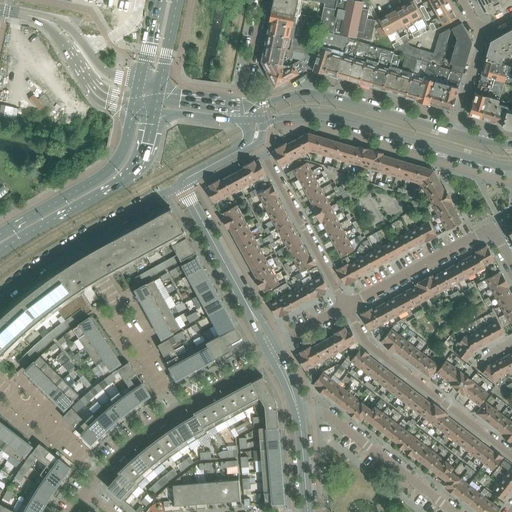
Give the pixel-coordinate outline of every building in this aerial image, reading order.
[(331,0),(273,0),(272,9),(298,15),(300,15),(302,0),(307,0),(325,3),(331,5),(331,0)] [(367,0),(331,0),(331,5),(325,3),(321,20),(319,31),(334,34),(334,33),(339,34),(357,38),(371,40),(375,21),(368,19),(370,10),(369,9),(370,4),(367,0)] [(434,9),(449,0),(429,0),(434,9)] [(454,9),(453,6),(452,7),(451,5),(452,4),(449,0),(434,9),(438,17),(454,9)] [(511,0),(478,0),(485,11),(489,12),(496,8),(496,9),(499,7),(511,0)] [(421,16),(413,1),(408,3),(409,4),(407,5),(406,4),(404,6),(412,21),(421,16)] [(412,21),(404,6),(402,7),(400,9),(400,8),(396,10),(404,26),(412,21)] [(319,31),(321,20),(297,15),(298,15),(272,9),(269,22),(270,22),(295,27),(318,32),(319,31)] [(459,17),(456,13),(455,13),(454,11),(455,11),(454,9),(438,17),(443,26),(457,18),(459,17)] [(404,26),(396,10),(391,12),(392,13),(390,14),(389,14),(387,15),(396,30),(404,26)] [(396,30),(387,15),(385,16),(385,17),(383,18),(383,17),(378,19),(387,35),(396,30)] [(313,31),(295,27),(270,22),(268,33),(292,38),(293,37),(306,40),(307,39),(312,40),(313,31)] [(467,32),(462,23),(460,24),(451,29),(456,38),(467,32)] [(448,42),(451,29),(451,28),(439,34),(438,39),(448,42)] [(511,29),(493,41),(491,43),(486,59),(501,63),(503,54),(511,50),(511,52),(511,29)] [(325,74),(325,73),(331,53),(336,35),(334,34),(319,31),(318,32),(315,42),(311,54),(310,59),(307,68),(313,70),(325,74)] [(467,32),(456,38),(457,39),(455,44),(470,49),(472,42),(467,32)] [(311,54),(315,42),(314,42),(292,38),(268,33),(265,45),(311,54)] [(337,76),(348,38),(336,35),(331,53),(325,73),(337,76)] [(410,41),(406,35),(400,38),(401,40),(403,44),(407,42),(410,41)] [(358,48),(359,43),(348,39),(348,38),(337,76),(348,80),(357,48),(358,48)] [(394,49),(403,44),(401,40),(392,45),(394,49)] [(404,55),(406,49),(410,46),(407,42),(403,44),(394,49),(397,53),(404,55)] [(360,83),(367,59),(368,56),(369,52),(370,46),(359,43),(358,48),(357,48),(348,80),(360,83)] [(470,49),(455,44),(453,53),(468,57),(470,49)] [(310,59),(311,54),(265,45),(262,62),(265,67),(275,63),(275,64),(277,63),(278,64),(285,66),(285,64),(291,66),(294,64),(297,62),(304,58),(310,59)] [(371,87),(381,55),(382,49),(371,46),(369,52),(368,56),(374,58),(373,60),(367,59),(360,83),(371,87)] [(412,57),(415,48),(410,46),(406,49),(404,55),(405,55),(412,57)] [(440,66),(445,51),(435,49),(434,53),(439,55),(436,65),(440,66)] [(439,55),(434,53),(429,52),(426,62),(428,62),(436,65),(439,55)] [(468,57),(453,53),(450,64),(453,65),(465,68),(468,57)] [(394,93),(402,66),(398,65),(401,56),(393,54),(392,59),(383,90),(394,93)] [(383,90),(392,59),(381,55),(371,87),(383,90)] [(406,97),(412,76),(417,59),(412,57),(405,55),(402,66),(394,93),(406,97)] [(298,74),(307,68),(310,59),(304,58),(297,62),(294,64),(291,66),(285,64),(285,66),(278,64),(277,63),(275,64),(275,63),(265,67),(268,72),(267,73),(275,87),(290,79),(289,79),(298,74)] [(511,75),(502,72),(504,64),(501,63),(486,59),(481,74),(494,78),(505,82),(511,84),(511,82),(511,75)] [(435,83),(438,73),(440,66),(436,65),(428,62),(423,79),(417,100),(417,101),(429,104),(435,83)] [(463,74),(465,68),(453,65),(451,70),(463,74)] [(453,107),(460,82),(463,74),(451,70),(450,73),(446,86),(440,107),(449,109),(453,107)] [(440,107),(446,86),(450,73),(447,72),(446,76),(438,73),(435,83),(429,104),(440,107)] [(505,82),(494,78),(481,74),(476,93),(488,97),(493,98),(494,96),(500,98),(505,82)] [(417,100),(423,79),(412,76),(406,97),(417,100)] [(509,110),(511,99),(511,92),(510,92),(508,97),(509,101),(507,107),(504,106),(505,105),(503,101),(499,100),(493,122),(503,125),(509,110)] [(482,119),(488,97),(476,93),(470,112),(472,116),(482,119)] [(47,98),(44,95),(39,100),(42,103),(47,98)] [(493,122),(499,100),(493,98),(488,97),(482,119),(493,122)] [(511,110),(509,110),(503,125),(503,126),(511,128),(511,110)] [(316,153),(320,137),(314,135),(314,133),(310,132),(309,134),(308,133),(307,133),(306,134),(306,132),(302,135),(302,136),(299,138),(308,153),(310,152),(316,153)] [(326,156),(330,140),(320,137),(316,153),(317,154),(316,157),(324,160),(325,156),(326,156)] [(308,153),(299,138),(290,143),(299,158),(308,153)] [(335,159),(340,143),(330,140),(326,156),(335,159)] [(299,158),(290,143),(287,145),(286,143),(281,146),(290,163),(299,158)] [(344,162),(349,145),(340,143),(335,159),(344,162)] [(354,165),(358,148),(349,145),(344,162),(354,165)] [(290,163),(281,146),(276,149),(276,150),(273,152),(281,167),(284,173),(287,171),(284,166),(290,163)] [(368,169),(373,151),(359,146),(358,148),(354,165),(368,169)] [(377,172),(382,155),(383,153),(373,151),(368,169),(377,172)] [(387,175),(392,158),(382,155),(377,172),(387,175)] [(396,177),(401,161),(392,158),(387,175),(396,177)] [(267,175),(261,164),(259,160),(255,162),(254,161),(249,163),(258,180),(267,175)] [(406,180),(410,163),(401,161),(396,177),(406,180)] [(258,180),(249,163),(244,166),(245,168),(241,170),(249,185),(258,180)] [(312,172),(307,163),(293,170),(298,179),(312,172)] [(415,183),(420,166),(410,163),(406,180),(415,183)] [(438,179),(436,175),(437,175),(435,171),(434,172),(433,170),(432,170),(432,168),(428,167),(427,168),(420,166),(415,183),(414,187),(422,189),(423,188),(423,187),(438,179)] [(249,185),(241,170),(232,174),(240,190),(249,185)] [(316,181),(312,172),(298,179),(303,188),(316,181)] [(240,190),(232,174),(223,179),(232,194),(240,190)] [(232,194),(223,179),(220,181),(219,179),(214,182),(223,199),(232,194)] [(427,196),(443,187),(438,179),(423,187),(423,188),(427,196)] [(321,189),(316,181),(303,188),(308,197),(321,189)] [(223,199),(214,182),(209,185),(210,187),(206,189),(214,204),(214,203),(215,206),(219,204),(218,202),(223,199)] [(353,188),(350,182),(345,184),(349,191),(353,188)] [(278,195),(272,186),(264,191),(258,194),(263,204),(276,197),(276,196),(278,195)] [(346,192),(342,186),(337,188),(339,191),(341,195),(346,192)] [(432,205),(449,195),(444,187),(443,187),(427,196),(432,205)] [(357,195),(353,188),(349,191),(352,198),(357,195)] [(326,198),(321,189),(308,197),(312,205),(326,198)] [(349,199),(346,192),(341,195),(345,202),(349,199)] [(454,204),(449,195),(432,205),(437,214),(452,205),(454,204)] [(281,205),(278,199),(276,197),(263,204),(267,212),(281,205)] [(326,198),(312,205),(311,206),(316,215),(331,207),(326,198)] [(419,206),(415,200),(411,202),(414,209),(419,206)] [(286,213),(283,209),(281,205),(267,212),(272,221),(286,213)] [(457,214),(454,209),(452,205),(437,214),(442,222),(457,214)] [(225,223),(241,214),(237,206),(222,214),(223,218),(222,218),(225,223)] [(335,215),(331,207),(316,215),(320,224),(322,223),(335,215)] [(186,235),(175,216),(171,208),(105,244),(118,268),(120,271),(133,263),(145,256),(159,249),(171,242),(186,235)] [(290,222),(286,213),(272,221),(277,229),(290,222)] [(246,223),(241,214),(225,223),(227,228),(229,228),(231,232),(246,223)] [(462,223),(460,219),(457,214),(442,222),(447,231),(462,223)] [(340,224),(335,215),(322,223),(327,231),(340,224)] [(436,237),(431,227),(429,221),(427,219),(422,222),(424,224),(417,228),(425,241),(425,243),(436,237)] [(295,231),(292,225),(290,222),(277,229),(282,238),(295,231)] [(251,232),(246,223),(231,232),(236,240),(251,232)] [(345,233),(340,224),(327,231),(332,240),(345,233)] [(425,241),(417,228),(409,232),(416,246),(425,241)] [(300,239),(298,235),(295,231),(282,238),(286,247),(300,239)] [(256,241),(251,232),(236,240),(241,249),(256,241)] [(416,246),(409,232),(400,237),(408,250),(416,246)] [(349,241),(345,233),(332,240),(336,249),(349,241)] [(195,253),(187,237),(186,235),(171,242),(178,254),(181,261),(195,253)] [(408,250),(400,237),(392,242),(399,255),(408,250)] [(305,248),(302,243),(300,239),(286,247),(291,256),(305,248)] [(260,249),(256,241),(241,249),(245,258),(260,249)] [(355,251),(349,241),(336,249),(341,257),(355,251)] [(399,255),(392,242),(383,246),(390,260),(399,255)] [(118,268),(105,244),(87,254),(74,262),(67,266),(66,267),(81,289),(101,277),(118,268)] [(390,260),(383,246),(374,251),(381,264),(390,260)] [(495,260),(487,246),(476,252),(476,253),(484,267),(495,260)] [(309,256),(307,253),(305,248),(291,256),(296,264),(311,256),(310,255),(309,256)] [(265,258),(260,249),(245,258),(250,267),(265,258)] [(381,264),(374,251),(366,256),(373,269),(381,264)] [(484,267),(476,253),(468,258),(476,273),(485,268),(484,267)] [(181,261),(178,254),(173,257),(176,263),(181,261)] [(203,267),(197,256),(181,265),(187,275),(203,267)] [(316,265),(311,256),(296,264),(301,273),(316,265)] [(373,269),(366,256),(357,261),(364,274),(373,269)] [(176,263),(173,257),(168,259),(171,266),(176,263)] [(270,267),(265,258),(250,267),(255,275),(270,267)] [(476,273),(468,258),(459,262),(468,278),(476,273)] [(171,266),(168,259),(166,261),(163,262),(167,268),(171,266)] [(364,274),(357,261),(349,265),(356,279),(364,274)] [(167,268),(163,262),(158,265),(162,271),(167,268)] [(468,278),(459,262),(450,267),(459,283),(468,278)] [(356,279),(349,265),(348,264),(336,270),(345,286),(356,280),(356,279)] [(162,271),(158,265),(154,267),(157,274),(162,271)] [(81,289),(66,267),(64,268),(59,271),(50,278),(34,290),(24,298),(9,311),(0,318),(0,356),(2,359),(16,345),(28,334),(43,321),(57,310),(81,294),(83,292),(81,289)] [(157,274),(154,267),(152,268),(149,270),(152,276),(157,274)] [(208,277),(203,267),(187,275),(193,285),(208,277)] [(258,285),(275,276),(270,267),(255,275),(257,278),(255,279),(258,285)] [(459,283),(450,267),(442,272),(450,287),(459,283)] [(178,273),(176,268),(169,272),(172,276),(178,273)] [(152,276),(149,270),(144,272),(148,279),(152,276)] [(329,289),(322,276),(319,270),(315,272),(318,278),(313,280),(321,295),(327,292),(326,290),(329,289)] [(148,279),(144,272),(139,275),(143,281),(148,279)] [(450,287),(442,272),(433,277),(442,292),(450,287)] [(490,289),(505,280),(503,275),(501,276),(499,272),(497,273),(485,280),(490,289)] [(169,278),(167,273),(160,276),(163,281),(169,278)] [(143,281),(139,275),(135,278),(138,284),(143,281)] [(442,292),(433,277),(433,275),(424,280),(433,297),(442,292)] [(280,285),(275,276),(258,285),(261,289),(262,288),(264,293),(280,285)] [(214,287),(208,277),(193,285),(198,295),(214,287)] [(141,300),(159,290),(154,280),(136,290),(141,300)] [(321,295),(313,280),(304,285),(311,298),(313,297),(314,298),(321,295)] [(433,297),(424,280),(415,285),(415,286),(424,302),(433,297)] [(509,290),(507,286),(508,285),(505,280),(490,289),(495,298),(509,290)] [(311,298),(304,285),(295,290),(302,303),(311,298)] [(424,302),(415,286),(406,292),(414,307),(424,302)] [(219,297),(217,294),(214,287),(198,295),(203,305),(219,297)] [(146,309),(164,299),(159,290),(141,300),(146,309)] [(302,303),(295,290),(287,295),(294,308),(302,303)] [(511,299),(511,296),(511,294),(509,290),(495,298),(500,306),(511,299)] [(414,307),(406,292),(398,296),(407,311),(414,307)] [(81,294),(57,310),(65,320),(69,317),(73,314),(77,312),(82,318),(88,314),(92,311),(89,306),(81,294)] [(294,308),(287,295),(278,299),(286,314),(292,311),(291,309),(294,308)] [(407,311),(398,296),(390,300),(398,316),(407,311)] [(225,307),(219,297),(203,305),(209,316),(225,307)] [(151,319),(170,309),(164,299),(146,309),(151,319)] [(286,314),(278,299),(269,304),(276,317),(279,316),(279,317),(286,314)] [(511,310),(511,299),(500,306),(505,315),(511,310)] [(398,316),(390,300),(381,305),(389,320),(398,316)] [(389,320),(381,305),(372,310),(381,325),(389,320)] [(230,317),(225,307),(209,316),(214,326),(230,317)] [(381,325),(372,310),(372,308),(361,314),(370,331),(381,325)] [(156,328),(175,318),(170,309),(151,319),(156,328)] [(469,321),(479,315),(477,311),(467,317),(469,321)] [(82,318),(77,312),(73,314),(78,321),(82,318)] [(199,318),(196,312),(187,316),(186,317),(190,323),(195,321),(199,318)] [(78,321),(73,314),(69,317),(74,324),(78,321)] [(74,324),(69,317),(65,320),(70,327),(74,324)] [(79,339),(96,327),(90,317),(72,329),(79,339)] [(235,327),(230,317),(214,326),(220,335),(235,327)] [(180,328),(175,318),(156,328),(162,339),(180,328)] [(70,327),(65,320),(61,324),(66,330),(70,327)] [(504,334),(498,321),(489,326),(496,339),(504,334)] [(66,330),(61,324),(57,327),(62,333),(64,331),(66,330)] [(200,330),(196,324),(191,326),(195,333),(200,330)] [(496,339),(489,326),(480,331),(487,344),(496,339)] [(62,333),(57,327),(53,330),(58,336),(62,333)] [(85,348),(102,336),(96,327),(79,339),(85,348)] [(228,345),(241,338),(235,327),(220,335),(207,342),(206,340),(205,341),(215,359),(231,351),(228,345)] [(358,342),(349,327),(346,329),(345,327),(340,330),(349,347),(358,342)] [(389,349),(399,335),(391,329),(382,341),(384,343),(383,345),(389,349)] [(58,336),(53,330),(50,332),(49,333),(54,339),(58,336)] [(349,347),(340,330),(335,333),(335,334),(332,337),(340,352),(349,347)] [(487,344),(480,331),(471,336),(478,349),(487,344)] [(185,338),(182,332),(177,334),(181,341),(185,338)] [(54,339),(49,333),(45,337),(50,343),(53,340),(54,339)] [(181,341),(177,334),(172,337),(176,343),(181,341)] [(397,353),(407,341),(399,335),(389,349),(394,353),(395,352),(397,353)] [(91,357),(108,345),(102,336),(85,348),(91,357)] [(478,349),(471,336),(466,339),(463,336),(458,342),(461,345),(473,354),(476,350),(478,349)] [(50,343),(45,337),(41,340),(46,346),(50,343)] [(61,346),(66,341),(63,337),(57,341),(61,346)] [(340,352),(332,337),(323,341),(331,357),(340,352)] [(177,356),(168,339),(164,342),(158,345),(167,362),(177,356)] [(46,346),(41,340),(37,343),(42,349),(46,346)] [(215,359),(205,341),(196,346),(205,364),(215,359)] [(331,357),(323,341),(314,346),(323,361),(331,357)] [(406,360),(415,348),(407,341),(397,353),(406,360)] [(42,349),(37,343),(36,345),(33,347),(39,352),(42,349)] [(53,352),(59,347),(55,343),(49,348),(53,352)] [(97,365),(114,354),(108,345),(91,357),(97,365)] [(473,354),(461,345),(455,353),(467,362),(473,354)] [(205,364),(196,346),(186,351),(196,369),(196,370),(205,364)] [(323,361),(314,346),(311,348),(310,346),(305,349),(314,366),(323,361)] [(39,352),(33,347),(30,350),(35,356),(37,354),(39,352)] [(359,368),(368,356),(369,354),(361,348),(356,355),(352,359),(351,361),(359,368)] [(414,366),(423,354),(415,348),(406,360),(414,366)] [(314,366),(305,349),(300,352),(300,353),(297,355),(305,371),(314,366)] [(35,356),(30,350),(26,354),(31,359),(35,356)] [(61,358),(64,355),(65,355),(62,351),(56,357),(59,360),(61,358)] [(196,369),(186,351),(177,356),(187,374),(196,370),(196,369)] [(31,359),(26,354),(22,357),(28,363),(31,359)] [(103,375),(121,363),(114,354),(97,365),(103,375)] [(421,372),(430,359),(423,354),(414,366),(421,372)] [(34,379),(48,364),(40,356),(27,369),(25,371),(34,379)] [(187,374),(177,356),(167,362),(177,380),(187,374)] [(367,374),(376,362),(368,356),(359,368),(367,374)] [(28,363),(22,357),(18,361),(24,366),(28,363)] [(511,368),(505,357),(496,362),(504,375),(511,370),(511,368)] [(434,371),(439,366),(430,359),(421,372),(429,378),(434,371)] [(445,379),(454,368),(446,361),(436,373),(445,379)] [(138,378),(128,362),(123,366),(117,370),(128,386),(138,378)] [(374,380),(384,368),(376,362),(367,374),(374,380)] [(504,375),(496,362),(488,366),(482,373),(494,383),(498,378),(504,375)] [(75,369),(71,363),(67,366),(72,371),(75,369)] [(41,386),(56,372),(48,364),(34,379),(41,386)] [(383,386),(392,374),(384,368),(374,380),(383,386)] [(469,376),(465,373),(463,375),(454,368),(445,379),(450,384),(450,385),(457,390),(460,393),(470,380),(472,378),(469,376)] [(77,381),(82,376),(78,371),(73,376),(77,381)] [(49,394),(63,379),(56,372),(41,386),(49,394)] [(117,379),(112,373),(108,376),(112,382),(117,379)] [(320,392),(331,379),(323,373),(313,385),(316,386),(315,388),(320,392)] [(390,392),(399,380),(392,374),(383,386),(390,392)] [(112,382),(108,376),(104,380),(108,385),(112,382)] [(276,402),(271,393),(262,376),(252,382),(262,401),(265,406),(266,424),(266,425),(266,427),(278,426),(278,424),(278,423),(276,402)] [(150,396),(138,378),(128,386),(141,402),(150,396)] [(56,402),(71,387),(63,379),(49,394),(56,402)] [(329,397),(338,385),(331,379),(320,392),(326,396),(327,395),(329,397)] [(398,398),(408,386),(399,380),(390,392),(398,398)] [(471,400),(480,388),(471,381),(470,380),(460,393),(464,396),(465,395),(471,400)] [(262,401),(252,382),(243,387),(253,406),(262,401)] [(103,389),(98,384),(94,387),(99,393),(103,389)] [(337,403),(346,391),(338,385),(329,397),(337,403)] [(141,402),(128,386),(120,392),(132,408),(141,402)] [(406,404),(415,392),(408,386),(398,398),(406,404)] [(64,410),(79,395),(71,387),(56,402),(64,410)] [(253,406),(243,387),(233,392),(244,411),(253,406)] [(479,406),(488,394),(480,388),(471,400),(479,406)] [(345,409),(354,397),(346,391),(337,403),(345,409)] [(89,401),(94,397),(89,392),(84,396),(80,400),(85,405),(89,401)] [(132,408),(120,392),(114,396),(110,399),(123,415),(132,408)] [(244,411),(233,392),(224,397),(234,416),(244,411)] [(414,410),(423,398),(415,392),(406,404),(414,410)] [(234,416),(224,397),(214,402),(225,422),(234,416)] [(352,416),(362,403),(354,397),(345,409),(347,411),(346,412),(352,416)] [(422,416),(431,404),(423,398),(414,410),(422,416)] [(123,415),(110,399),(102,406),(115,422),(123,415)] [(81,409),(85,405),(80,400),(72,407),(77,413),(81,409)] [(225,422),(214,402),(205,407),(215,427),(225,422)] [(430,422),(440,409),(432,402),(431,404),(422,416),(430,422)] [(485,421),(494,409),(486,402),(481,407),(476,414),(485,421)] [(364,417),(370,409),(362,403),(352,416),(357,420),(358,419),(361,421),(364,417)] [(115,422),(102,406),(98,409),(95,412),(93,414),(107,429),(115,422)] [(85,421),(77,413),(72,407),(67,412),(62,417),(76,430),(85,421)] [(215,427),(205,407),(195,413),(196,415),(207,434),(207,433),(206,432),(215,427)] [(374,425),(383,413),(374,407),(371,410),(370,409),(364,417),(364,418),(374,425)] [(107,429),(93,414),(89,409),(81,417),(85,421),(99,436),(107,429)] [(438,428),(447,416),(448,415),(440,409),(430,422),(438,428)] [(492,426),(502,414),(494,409),(485,421),(492,426)] [(381,431),(391,419),(383,413),(374,425),(381,431)] [(500,432),(509,420),(502,414),(492,426),(500,432)] [(207,434),(196,415),(186,420),(196,437),(197,439),(207,434)] [(446,434),(455,422),(447,416),(438,428),(438,429),(435,432),(437,433),(436,435),(441,439),(445,434),(446,434)] [(390,437),(399,425),(391,419),(381,431),(390,437)] [(196,437),(186,420),(183,422),(176,426),(188,445),(197,439),(196,437)] [(507,440),(511,432),(511,422),(509,420),(500,432),(502,434),(501,435),(507,440)] [(99,436),(85,421),(76,430),(91,445),(99,436)] [(453,441),(463,428),(455,422),(446,434),(453,441)] [(248,430),(244,423),(239,426),(243,432),(248,430)] [(397,443),(406,431),(399,425),(390,437),(397,443)] [(0,447),(2,449),(15,433),(6,426),(0,434),(0,447)] [(188,445),(176,426),(173,428),(167,433),(179,451),(188,445)] [(243,432),(239,426),(235,428),(238,435),(243,432)] [(279,438),(278,426),(266,427),(258,428),(259,439),(279,438)] [(461,446),(470,434),(463,428),(453,441),(461,446)] [(404,451),(414,437),(406,431),(397,443),(396,444),(404,451)] [(13,452),(24,439),(15,433),(2,449),(11,456),(13,452)] [(179,451),(167,433),(164,435),(157,440),(170,457),(179,451)] [(469,452),(478,440),(470,434),(461,446),(469,452)] [(412,457),(413,455),(422,443),(414,437),(404,451),(412,457)] [(280,449),(279,438),(259,439),(260,450),(280,449)] [(20,463),(32,446),(24,439),(13,452),(11,456),(20,463)] [(170,457),(157,440),(155,442),(148,446),(153,452),(162,464),(170,457)] [(481,452),(486,446),(478,440),(469,452),(476,458),(481,452)] [(54,455),(39,443),(35,448),(31,454),(37,458),(47,465),(54,455)] [(421,461),(428,452),(430,450),(422,443),(413,455),(421,461)] [(162,464),(153,452),(148,446),(146,449),(139,454),(154,471),(155,470),(158,474),(163,469),(160,465),(162,464)] [(484,464),(493,452),(486,446),(481,452),(476,458),(484,464)] [(281,459),(280,449),(260,450),(253,451),(254,461),(261,461),(281,459)] [(428,467),(438,455),(434,452),(430,450),(428,452),(421,461),(428,467)] [(492,471),(503,457),(494,451),(493,452),(484,464),(483,466),(486,468),(487,467),(492,471)] [(30,467),(37,458),(31,454),(28,459),(24,463),(30,467)] [(154,471),(139,454),(137,456),(131,461),(146,478),(154,471)] [(71,468),(54,455),(47,465),(64,477),(71,468)] [(436,473),(446,461),(438,455),(428,467),(436,473)] [(194,463),(190,457),(185,460),(189,466),(194,463)] [(282,470),(281,459),(261,461),(262,472),(282,470)] [(189,466),(185,460),(181,463),(185,469),(189,466)] [(146,478),(131,461),(129,463),(123,469),(138,484),(146,478)] [(238,473),(238,467),(237,461),(226,462),(226,468),(228,468),(228,474),(238,473)] [(451,471),(454,467),(446,461),(436,473),(445,480),(446,481),(453,473),(452,472),(451,471)] [(27,472),(30,467),(24,463),(21,467),(18,473),(24,477),(27,472)] [(64,477),(47,465),(40,474),(57,486),(64,477)] [(138,484),(123,469),(119,472),(121,473),(116,479),(132,494),(139,486),(138,484)] [(177,474),(173,469),(169,472),(173,478),(177,474)] [(283,481),(282,470),(262,472),(263,483),(283,481)] [(173,478),(169,472),(164,475),(169,481),(173,478)] [(21,482),(24,477),(18,473),(15,478),(21,482)] [(451,493),(461,479),(453,473),(446,481),(443,485),(446,487),(445,488),(451,493)] [(57,486),(40,474),(37,478),(34,483),(51,495),(57,486)] [(169,481),(164,475),(160,479),(165,484),(169,481)] [(511,490),(511,482),(504,476),(498,484),(510,493),(511,490)] [(186,505),(184,484),(181,484),(180,477),(173,483),(173,485),(175,506),(186,505)] [(132,494),(116,479),(114,481),(108,488),(125,502),(132,494)] [(165,484),(160,479),(157,482),(162,487),(165,484)] [(459,497),(469,485),(461,479),(451,493),(456,497),(457,495),(459,497)] [(240,501),(239,480),(227,481),(229,501),(240,501)] [(229,501),(227,481),(217,482),(218,502),(229,501)] [(284,492),(283,481),(263,483),(264,493),(284,492)] [(162,487),(157,482),(153,485),(158,491),(162,487)] [(208,503),(206,482),(195,483),(197,504),(208,503)] [(218,502),(217,482),(206,482),(208,503),(218,502)] [(510,493),(498,484),(496,482),(494,485),(496,487),(492,492),(504,501),(510,493)] [(51,495),(34,483),(28,493),(46,504),(51,495)] [(197,504),(195,483),(184,484),(186,505),(197,504)] [(158,491),(153,485),(149,489),(154,495),(158,491)] [(467,503),(476,491),(469,485),(459,497),(467,503)] [(475,509),(484,497),(486,494),(488,491),(484,488),(480,494),(476,491),(467,503),(475,509)] [(12,497),(14,493),(8,489),(5,494),(12,497)] [(285,503),(284,492),(264,493),(265,504),(285,503)] [(40,511),(46,504),(28,493),(26,496),(24,500),(22,503),(37,511),(40,511)] [(9,502),(12,497),(5,494),(3,498),(9,502)] [(150,502),(145,497),(141,502),(146,507),(150,502)] [(486,511),(492,503),(484,497),(475,509),(477,511),(476,511),(486,511)] [(37,511),(22,503),(17,500),(12,510),(15,511),(37,511)] [(15,511),(12,510),(0,503),(0,511),(15,511)] [(497,511),(500,509),(492,503),(486,511),(497,511)]
